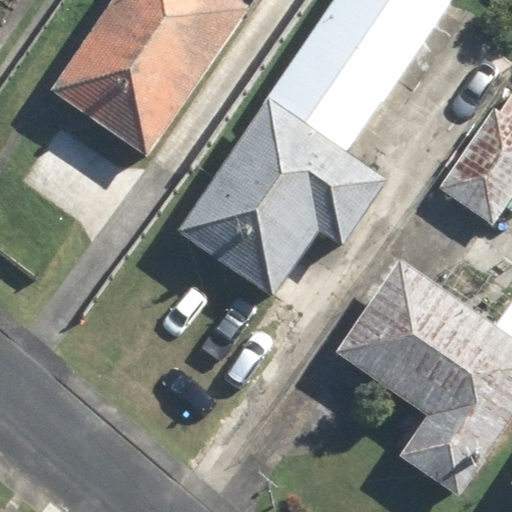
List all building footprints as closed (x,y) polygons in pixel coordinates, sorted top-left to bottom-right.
[(0,0),(0,12),(8,0),(0,0)] [(254,18),(227,0),(122,0),(51,102),(148,169),(254,18)] [(347,160),(453,12),(435,0),(343,0),(269,105),(274,109),(347,160)] [(347,160),(274,109),(180,242),(273,308),(321,240),(342,255),(389,190),(347,160)] [(511,209),(511,126),(492,114),(441,195),(499,231),(511,209)] [(461,503),(511,428),(511,341),(402,268),(338,362),(430,424),(404,464),(461,503)]
